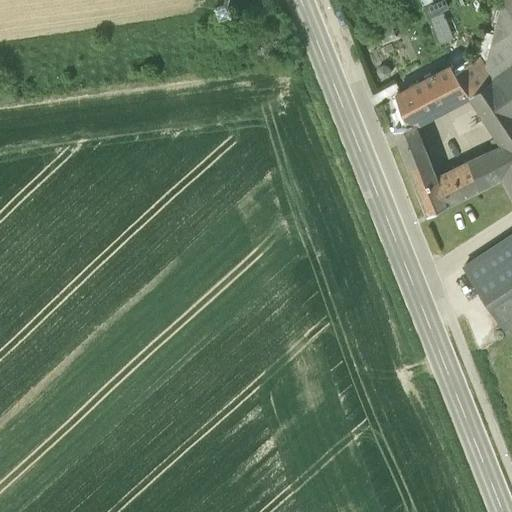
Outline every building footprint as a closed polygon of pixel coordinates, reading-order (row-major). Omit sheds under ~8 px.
[(442,0),(436,0),(424,6),(438,43),(450,39),(440,12),(446,9),(442,0)] [(511,30),(492,45),(485,68),(493,80),(511,67),(511,30)] [(461,68),(456,72),(469,94),(471,96),(493,80),(485,68),(477,57),(461,68)] [(458,63),(397,94),(403,109),(393,114),(397,126),(398,127),(408,123),(409,125),(415,123),(469,94),(456,72),(461,68),(458,63)] [(511,107),(501,91),(511,84),(511,67),(493,80),(471,96),(484,114),(498,136),(497,137),(501,145),(495,148),(469,161),(482,188),(484,187),(503,178),(511,195),(511,107)] [(511,84),(501,91),(511,107),(511,84)] [(437,177),(415,123),(409,125),(408,123),(398,127),(397,126),(394,128),(428,214),(448,204),(437,178),(437,177)] [(497,137),(491,139),(495,148),(501,145),(497,137)] [(469,161),(437,177),(437,178),(448,204),(480,189),(482,188),(469,161)] [(511,327),(511,235),(467,265),(509,329),(511,327)]
